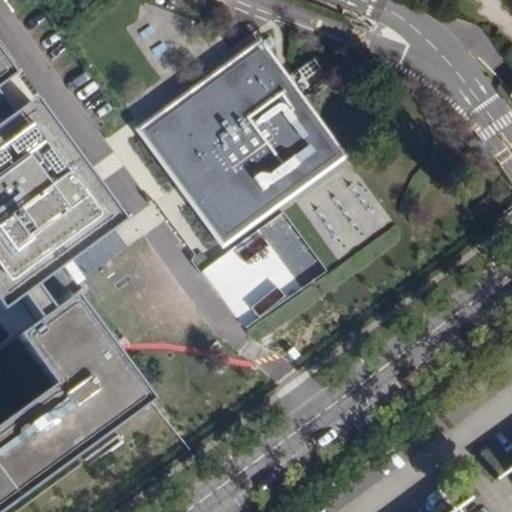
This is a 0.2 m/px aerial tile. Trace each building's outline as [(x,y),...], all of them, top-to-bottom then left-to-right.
[(336,155),(257,48),(145,130),(224,236),(336,155)] [(0,511),(1,511),(151,402),(72,295),(52,310),(37,321),(0,348),(0,313),(20,298),(35,287),(120,224),(30,102),(9,118),(0,124),(0,85),(12,76),(0,59),(0,511)] [(308,60),(284,76),(293,90),(317,74),(308,60)] [(0,124),(9,118),(0,105),(0,124)] [(52,310),(35,287),(20,298),(37,321),(52,310)]
